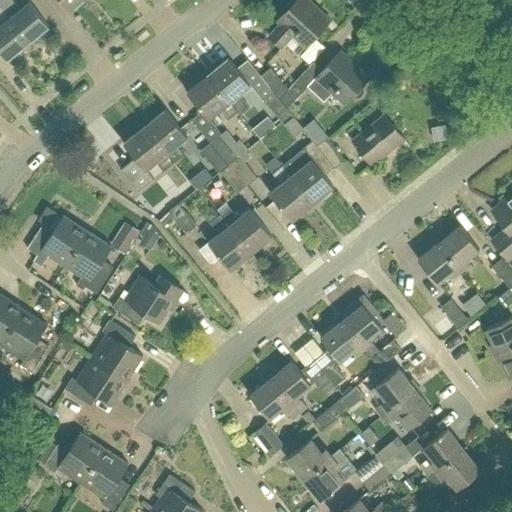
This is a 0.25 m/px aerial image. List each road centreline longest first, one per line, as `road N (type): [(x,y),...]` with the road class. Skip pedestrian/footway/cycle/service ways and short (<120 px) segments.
road 1 (residential): [(0,195),(41,140),(219,0)]
road 2 (residential): [(195,390),(357,252)]
road 3 (residential): [(357,252),(511,122)]
road 4 (residential): [(476,403),(357,252)]
road 5 (residential): [(256,511),(195,390)]
road 6 (residential): [(511,91),(414,0)]
